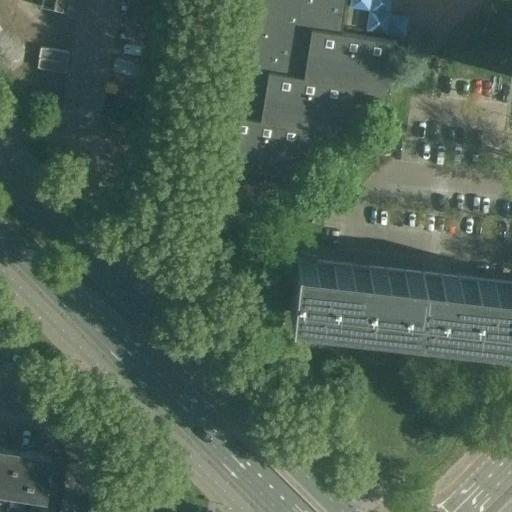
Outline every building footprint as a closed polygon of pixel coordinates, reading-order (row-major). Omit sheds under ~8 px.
[(386,104),(396,40),(341,31),(345,0),(255,0),(245,67),(232,65),(217,163),(264,170),(262,184),(299,190),(303,166),(307,141),(317,143),(342,147),(350,99),(386,104)] [(121,134),(128,135),(129,135),(130,131),(129,130),(130,124),(111,120),(110,129),(109,132),(116,133),(121,134)] [(307,141),(303,166),(313,168),(317,143),(307,141)] [(511,282),(296,258),(290,313),(511,338),(511,282)] [(0,493),(9,494),(16,449),(0,446),(0,493)] [(9,494),(26,497),(34,452),(16,449),(9,494)] [(34,452),(26,497),(45,500),(53,455),(34,452)]
